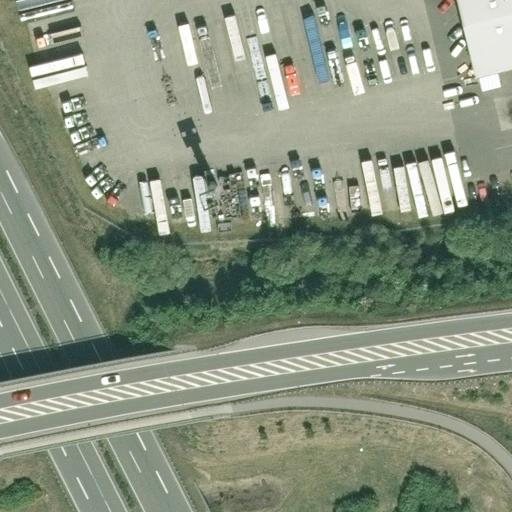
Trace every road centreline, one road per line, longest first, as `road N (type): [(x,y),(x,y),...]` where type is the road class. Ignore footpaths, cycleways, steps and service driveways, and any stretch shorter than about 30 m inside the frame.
road 1 (motorway): [(160,511),(0,189)]
road 2 (primary): [(191,378),(511,333)]
road 3 (motorway): [(0,291),(111,511)]
road 4 (primary): [(191,378),(0,415)]
